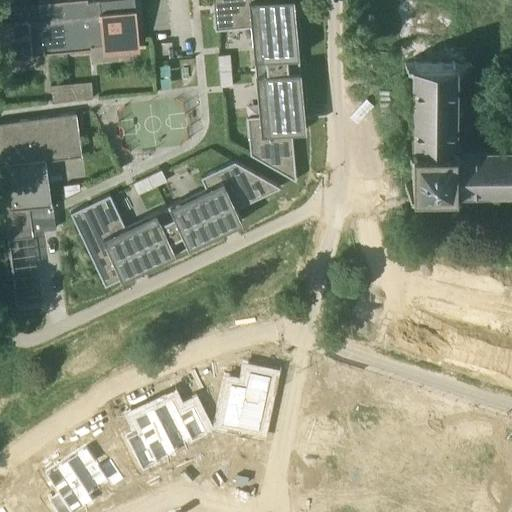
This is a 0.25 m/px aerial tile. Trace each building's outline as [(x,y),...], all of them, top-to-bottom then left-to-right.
[(28,3),(18,4),(0,5),(0,57),(32,54),(32,51),(43,50),(43,53),(67,51),(62,0),(38,2),(39,5),(28,6),(28,3)] [(96,0),(87,1),(87,0),(62,0),(67,51),(92,49),(91,45),(102,45),(102,48),(139,44),(134,0),(96,0)] [(212,0),(213,6),(215,30),(251,26),(254,68),(299,64),(293,0),(212,0)] [(224,83),(232,82),(231,53),(220,54),(220,64),(223,64),(224,83)] [(250,154),(269,165),(296,180),(292,131),(305,130),(299,64),(254,68),(259,115),(247,116),(250,154)] [(511,101),(467,102),(467,67),(411,67),(412,102),(405,102),(405,107),(411,107),(411,115),(408,116),(408,134),(411,134),(412,143),(405,143),(405,147),(410,147),(410,158),(410,161),(411,161),(412,183),(405,183),(405,188),(412,187),(412,194),(416,194),(416,187),(438,187),(438,189),(452,189),(452,194),(457,194),(457,187),(492,187),(492,194),(497,194),(497,187),(505,187),(506,190),(511,190),(511,101)] [(52,83),(53,98),(93,97),(93,82),(52,83)] [(0,122),(0,144),(5,180),(0,180),(0,183),(7,239),(33,236),(32,231),(56,228),(53,204),(51,204),(45,160),(82,155),(76,112),(0,122)] [(162,208),(181,249),(242,221),(236,208),(280,187),(234,161),(201,177),(206,188),(162,208)] [(105,285),(129,274),(181,249),(162,208),(125,226),(110,194),(70,212),(105,285)] [(264,422),(273,375),(250,371),(247,386),(232,383),(226,415),(264,422)] [(155,407),(176,450),(210,434),(196,404),(181,410),(175,397),(155,407)] [(176,450),(155,407),(134,417),(141,430),(128,437),(142,467),(176,450)] [(115,486),(124,479),(113,462),(103,469),(88,446),(67,461),(82,483),(90,495),(111,480),(115,486)] [(262,459),(252,457),(250,466),(260,469),(262,459)] [(67,461),(46,475),(61,497),(50,504),(55,511),(71,511),(69,509),(90,495),(82,483),(67,461)] [(189,477),(193,486),(203,481),(198,472),(189,477)]
